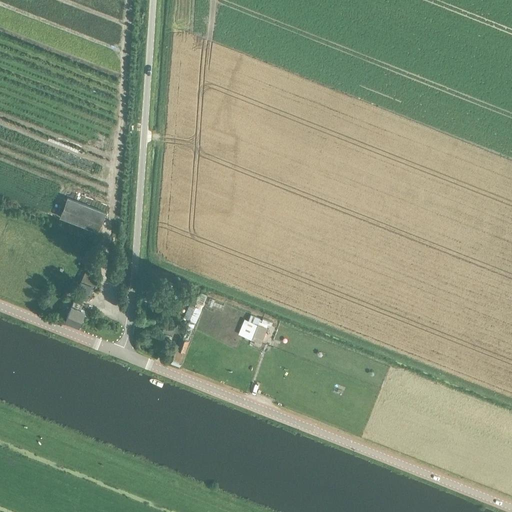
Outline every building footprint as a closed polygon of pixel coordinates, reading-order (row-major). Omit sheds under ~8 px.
[(98,232),(106,212),(67,196),(59,217),(98,232)] [(85,272),(81,282),(75,296),(86,301),(89,294),(91,295),(93,288),(92,287),(92,286),(94,287),(98,277),(85,272)] [(74,300),(71,306),(65,321),(78,327),(84,311),(80,309),(82,303),(74,300)] [(195,322),(202,308),(189,303),(183,317),(195,322)] [(267,328),(257,324),(248,320),(242,335),(243,335),(252,339),(261,343),(267,328)] [(180,337),(171,362),(171,363),(179,366),(189,340),(180,337)]
